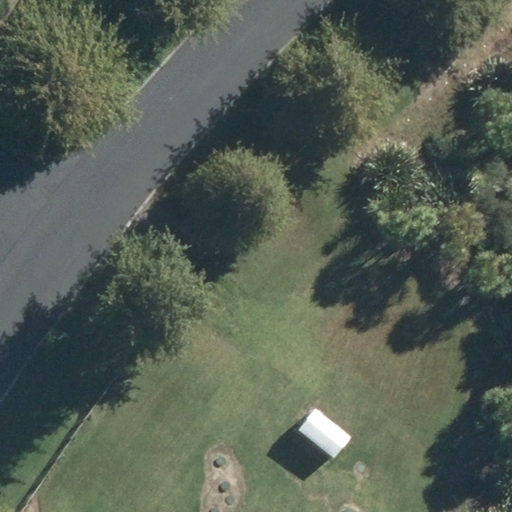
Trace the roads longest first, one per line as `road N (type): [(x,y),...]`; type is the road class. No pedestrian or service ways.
road 1 (residential): [(281,0),(67,219)]
road 2 (residential): [(67,219),(0,332)]
